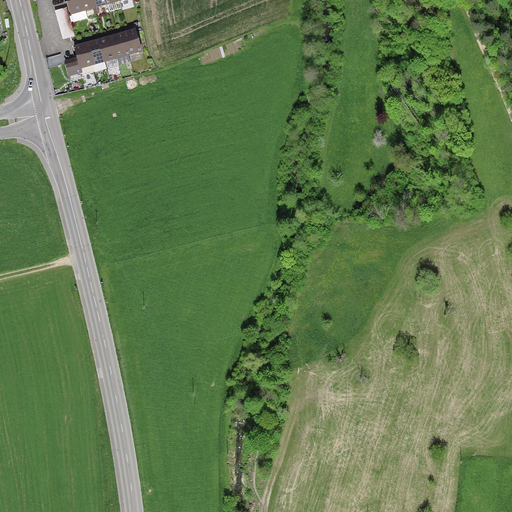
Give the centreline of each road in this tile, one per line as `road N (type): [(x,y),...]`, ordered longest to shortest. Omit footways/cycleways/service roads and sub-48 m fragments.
road 1 (secondary): [(49,127),(85,258),(135,511)]
road 2 (track): [(465,0),(511,112)]
